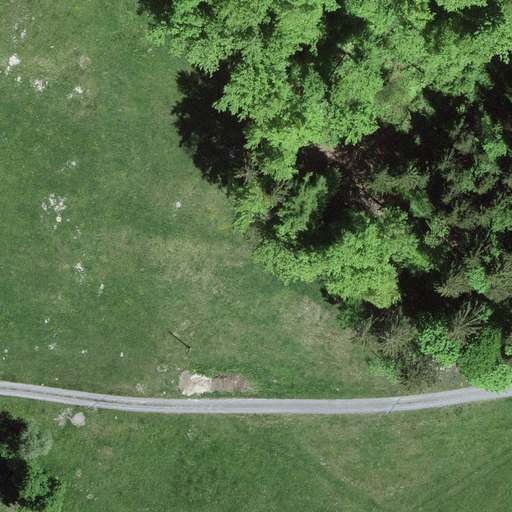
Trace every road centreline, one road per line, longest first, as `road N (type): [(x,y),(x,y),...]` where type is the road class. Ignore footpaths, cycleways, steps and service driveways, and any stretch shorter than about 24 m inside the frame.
road 1 (track): [(0,386),(142,404),(277,408),(511,390)]
road 2 (track): [(511,285),(414,207),(286,139),(246,70),(141,0)]
